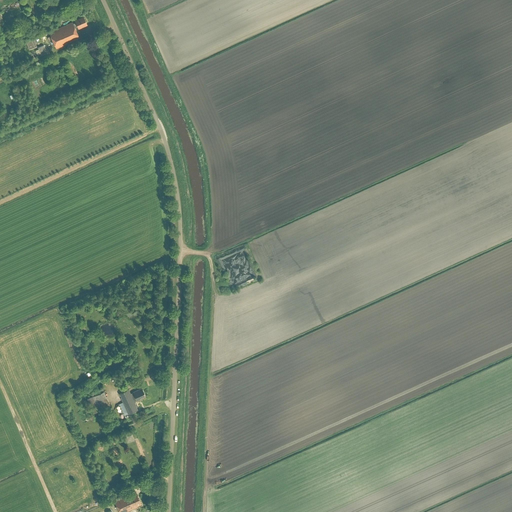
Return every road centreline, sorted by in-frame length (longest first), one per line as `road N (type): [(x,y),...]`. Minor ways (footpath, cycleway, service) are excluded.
road 1 (tertiary): [(168,511),(175,183),(102,0)]
road 2 (track): [(203,511),(213,287),(208,257),(179,251)]
road 3 (track): [(159,127),(0,202)]
